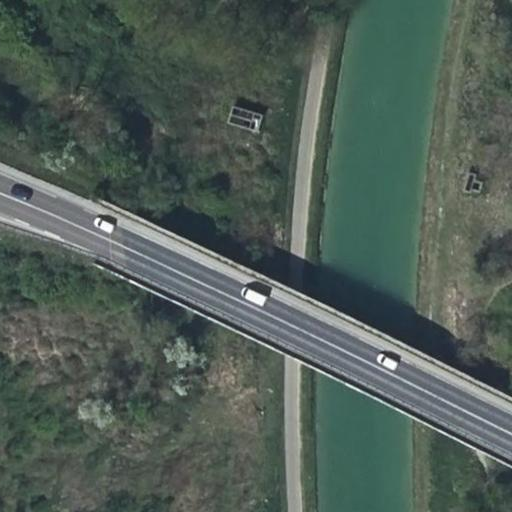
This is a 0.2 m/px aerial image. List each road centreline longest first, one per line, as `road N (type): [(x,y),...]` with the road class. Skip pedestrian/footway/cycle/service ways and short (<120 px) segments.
road 1 (trunk): [(0,199),(255,309),(511,439)]
road 2 (trunk): [(511,413),(262,288),(0,175)]
